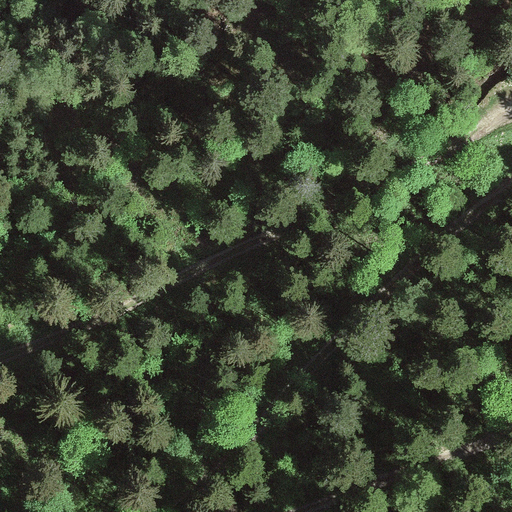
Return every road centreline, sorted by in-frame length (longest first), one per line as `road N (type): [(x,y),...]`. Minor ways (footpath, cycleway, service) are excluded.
road 1 (track): [(0,348),(350,197),(463,136),(499,94),(511,92)]
road 2 (track): [(511,190),(470,209),(169,511)]
road 3 (track): [(511,424),(291,511)]
